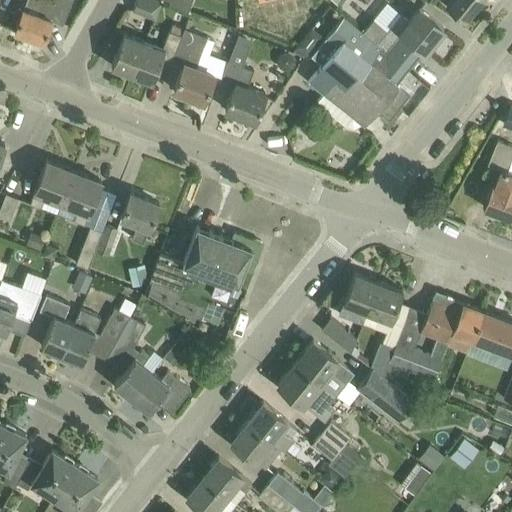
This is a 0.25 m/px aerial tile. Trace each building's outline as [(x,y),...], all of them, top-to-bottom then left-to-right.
[(63,22),(71,0),(54,0),(54,1),(50,0),(25,0),(14,28),(43,39),(51,18),(63,22)] [(159,0),(135,0),(133,7),(155,16),(161,0),(159,0)] [(191,10),(188,9),(171,2),(171,0),(169,0),(168,2),(191,11),(191,10)] [(445,0),(446,1),(465,16),(478,0),(445,0)] [(385,49),(407,67),(423,48),(425,49),(425,48),(442,26),(443,26),(444,26),(419,6),(409,18),(401,12),(387,29),(372,17),(362,29),(343,14),(342,15),(376,42),(384,49),(385,49)] [(369,51),(376,42),(342,15),(311,53),(322,62),(308,79),(309,80),(309,79),(324,91),(338,73),(346,79),(357,66),(360,69),(369,58),(366,55),(370,51),(369,51)] [(169,28),(182,33),(184,26),(172,22),(169,28)] [(182,33),(171,60),(182,65),(174,87),(204,99),(214,71),(196,64),(207,35),(184,26),(182,33)] [(109,38),(119,42),(124,31),(115,28),(109,38)] [(171,60),(182,33),(169,28),(162,45),(144,39),(132,72),(153,79),(161,57),(171,60)] [(144,39),(124,31),(119,42),(111,64),(132,72),(144,39)] [(357,66),(346,79),(345,80),(338,74),(325,92),(353,114),(364,123),(363,123),(364,124),(379,107),(389,115),(396,106),(397,106),(410,90),(398,80),(397,80),(407,67),(385,49),(384,49),(376,42),(369,51),(370,51),(366,55),(369,58),(360,69),(357,66)] [(219,79),(234,84),(225,107),(255,118),(265,91),(247,84),(254,68),(227,58),(219,79)] [(306,116),(297,123),(303,131),(312,124),(306,116)] [(46,158),(35,189),(30,201),(41,205),(46,193),(62,199),(74,169),(46,158)] [(511,212),(511,172),(501,168),(495,183),(492,182),(483,205),(511,216),(511,212)] [(74,169),(62,199),(78,206),(73,218),(84,222),(89,210),(90,210),(101,179),(74,169)] [(130,190),(121,215),(137,221),(131,236),(143,241),(149,226),(150,226),(159,201),(130,190)] [(0,214),(10,218),(18,196),(6,191),(0,206),(0,214)] [(109,257),(106,256),(117,226),(106,222),(89,267),(103,272),(109,257)] [(88,267),(94,251),(102,229),(90,224),(75,262),(88,267)] [(198,324),(208,299),(236,310),(262,241),(234,230),(232,237),(196,224),(183,260),(160,251),(144,292),(198,324)] [(41,247),(45,236),(30,230),(26,241),(41,247)] [(57,248),(46,243),(42,254),(53,258),(57,248)] [(129,272),(132,285),(148,282),(145,268),(129,272)] [(79,269),(75,281),(88,286),(93,275),(79,269)] [(367,309),(375,288),(379,279),(355,269),(343,300),(367,309)] [(2,276),(0,282),(0,328),(6,330),(13,312),(30,318),(40,292),(2,277),(2,276)] [(374,325),(379,314),(391,318),(403,322),(410,304),(398,300),(403,288),(379,279),(375,288),(367,309),(363,321),(374,325)] [(435,289),(427,311),(410,304),(403,322),(394,346),(383,374),(403,388),(403,387),(411,368),(434,377),(447,343),(452,329),(471,336),(472,337),(479,317),(483,308),(435,289)] [(40,309),(54,314),(41,343),(62,352),(81,307),(80,307),(74,321),(64,317),(70,302),(47,293),(40,309)] [(115,341),(136,302),(126,296),(119,308),(115,305),(100,332),(115,341)] [(115,341),(131,349),(146,322),(130,314),(136,302),(115,341)] [(82,361),(86,351),(95,330),(101,315),(81,307),(62,352),(82,361)] [(479,317),(472,337),(511,352),(511,319),(483,308),(479,317)] [(322,326),(337,339),(351,350),(357,336),(331,315),(322,326)] [(296,359),(336,392),(354,370),(338,358),(338,357),(313,337),(296,359)] [(382,375),(383,374),(394,346),(382,341),(380,340),(370,366),(372,366),(372,367),(382,375)] [(173,362),(179,354),(170,346),(164,354),(173,362)] [(114,381),(131,394),(137,387),(152,369),(143,361),(149,353),(142,347),(135,355),(114,381)] [(303,401),(319,414),(325,418),(333,408),(327,404),(336,392),(296,359),(278,381),(303,401)] [(372,367),(357,387),(393,413),(400,418),(414,400),(401,390),(403,388),(383,374),(382,375),(372,367)] [(137,387),(131,394),(148,409),(161,393),(176,405),(191,387),(168,368),(161,376),(152,369),(137,387)] [(247,419),(271,439),(281,427),(290,434),(296,427),(287,419),(287,418),(263,399),(247,419)] [(321,431),(341,448),(341,447),(351,435),(331,418),(321,431)] [(231,439),(255,459),(255,458),(265,466),(280,447),(270,440),(271,439),(247,419),(231,439)] [(2,421),(0,424),(0,464),(9,468),(3,479),(14,485),(17,481),(29,459),(16,452),(26,432),(2,421)] [(345,475),(357,460),(341,448),(321,431),(312,442),(331,457),(328,461),(345,475)] [(455,447),(470,457),(477,446),(462,436),(455,447)] [(504,446),(493,438),(488,445),(500,452),(504,446)] [(433,469),(444,455),(430,443),(418,457),(433,469)] [(53,447),(47,455),(41,465),(29,459),(17,481),(28,486),(31,481),(54,495),(75,461),(53,447)] [(356,450),(351,456),(357,460),(360,463),(364,457),(356,450)] [(219,454),(203,474),(210,480),(227,494),(228,495),(238,483),(245,490),(252,482),(242,474),(243,473),(219,454)] [(68,504),(63,511),(91,511),(99,503),(86,494),(98,475),(75,461),(54,495),(68,504)] [(267,481),(292,501),(305,511),(311,511),(321,501),(304,487),(302,489),(277,469),(267,481)] [(227,494),(210,480),(203,474),(186,494),(208,511),(225,511),(219,507),(228,495),(227,494)] [(279,511),(283,511),(292,501),(267,481),(257,493),(279,511)]
